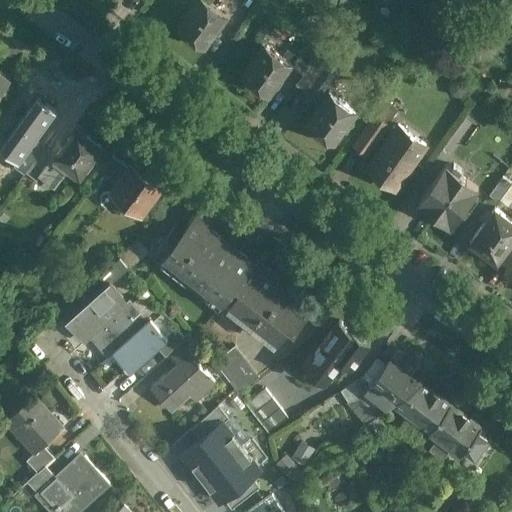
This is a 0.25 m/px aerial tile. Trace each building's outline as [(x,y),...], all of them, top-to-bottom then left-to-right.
[(226,17),(203,0),(197,0),(177,27),(204,47),(226,17)] [(434,2),(419,10),(423,16),(438,8),(434,2)] [(264,44),(242,74),(269,94),(280,79),(284,73),(291,63),(281,56),(282,56),(274,50),(274,51),(264,44)] [(308,45),(295,61),(297,63),(294,67),(304,74),(313,61),(319,53),(308,45)] [(304,74),(297,83),(308,91),(324,69),(313,61),(304,74)] [(0,93),(10,80),(0,72),(0,93)] [(339,98),(329,91),(307,121),(334,141),(344,126),(345,126),(349,121),(349,120),(356,111),(346,104),(347,103),(339,97),(339,98)] [(375,114),(354,143),(367,152),(388,123),(375,114)] [(398,123),(386,141),(368,166),(395,185),(413,160),(414,161),(426,144),(398,123)] [(76,125),(69,135),(71,137),(55,158),(68,167),(65,171),(75,178),(78,174),(80,175),(85,168),(87,170),(94,159),(92,158),(101,146),(85,134),(86,132),(76,125)] [(35,142),(14,127),(1,144),(22,159),(35,142)] [(35,142),(22,159),(31,165),(43,149),(35,142)] [(31,165),(26,173),(36,181),(39,176),(53,156),(43,149),(31,165)] [(112,155),(100,172),(112,181),(124,164),(112,155)] [(53,156),(39,176),(54,186),(65,171),(68,167),(55,158),(53,156)] [(452,167),(446,163),(418,201),(451,225),(479,187),(459,172),(461,169),(454,164),(452,167)] [(129,167),(110,193),(124,202),(121,206),(125,209),(128,205),(141,215),(160,189),(129,167)] [(502,175),(489,193),(497,199),(499,197),(511,182),(502,175)] [(511,197),(511,182),(499,197),(507,203),(511,197)] [(511,218),(495,206),(471,240),(472,241),(470,243),(472,245),(479,251),(482,252),(484,250),(497,260),(498,259),(511,239),(511,218)] [(252,259),(209,227),(213,222),(197,210),(184,227),(176,221),(155,250),(223,301),(235,285),(234,284),(252,259)] [(511,239),(498,259),(508,266),(511,261),(511,239)] [(280,277),(255,258),(257,255),(256,254),(252,259),(234,284),(235,285),(240,288),(229,303),(230,304),(231,302),(244,312),(241,316),(262,332),(265,328),(278,337),(277,339),(278,340),(289,325),(294,329),(311,306),(310,306),(310,307),(286,290),(292,282),(283,274),(280,277)] [(119,258),(99,276),(107,285),(109,283),(111,284),(127,267),(119,258)] [(107,285),(69,320),(87,339),(130,300),(130,299),(127,302),(111,284),(109,283),(107,285)] [(143,293),(134,300),(145,314),(154,307),(143,293)] [(130,300),(87,339),(88,340),(90,337),(107,355),(150,316),(149,316),(147,318),(130,300)] [(150,316),(107,355),(108,356),(110,354),(128,372),(157,345),(168,336),(167,335),(150,316)] [(358,332),(349,326),(340,320),(314,354),(312,352),(303,365),(326,383),(334,371),(339,375),(348,363),(352,367),(371,342),(358,332)] [(175,327),(167,335),(168,336),(157,345),(165,354),(168,351),(183,337),(175,327)] [(209,373),(191,353),(200,345),(188,333),(183,337),(168,351),(179,363),(152,388),(172,408),(209,373)] [(257,377),(234,345),(214,360),(237,391),(257,377)] [(421,381),(390,357),(372,382),(361,396),(361,397),(348,401),(350,406),(366,424),(377,415),(392,403),(421,381)] [(362,375),(341,389),(348,401),(361,397),(361,396),(372,382),(362,375)] [(451,403),(421,381),(392,403),(394,405),(394,404),(413,418),(410,422),(420,429),(423,425),(431,431),(451,403)] [(254,413),(273,397),(266,389),(247,404),(254,413)] [(63,427),(33,395),(6,420),(35,452),(41,447),(43,445),(63,427)] [(254,413),(262,422),(281,407),(273,397),(254,413)] [(482,426),(451,403),(431,431),(432,432),(432,433),(438,437),(430,448),(440,456),(448,445),(461,454),(465,448),(474,455),(487,438),(478,431),(482,426)] [(193,428),(201,438),(223,421),(229,416),(219,404),(193,428)] [(270,431),(289,416),(281,407),(262,422),(270,431)] [(366,424),(358,429),(366,440),(385,426),(377,415),(366,424)] [(182,453),(201,477),(242,444),(223,421),(201,438),(182,453)] [(242,444),(201,477),(220,501),(225,497),(252,475),(261,468),(242,444)] [(312,452),(299,444),(292,456),(305,464),(312,452)] [(43,445),(41,447),(35,452),(26,460),(38,472),(46,465),(54,457),(43,445)] [(299,468),(287,454),(277,462),(290,477),(299,468)] [(77,511),(108,483),(84,457),(69,471),(66,468),(56,477),(41,491),(59,511),(77,511)] [(38,472),(27,482),(38,494),(41,491),(56,477),(46,465),(38,472)] [(437,468),(419,481),(426,491),(444,478),(437,468)] [(252,475),(225,497),(233,507),(260,485),(252,475)] [(272,492),(245,511),(273,511),(282,507),(272,492)]
